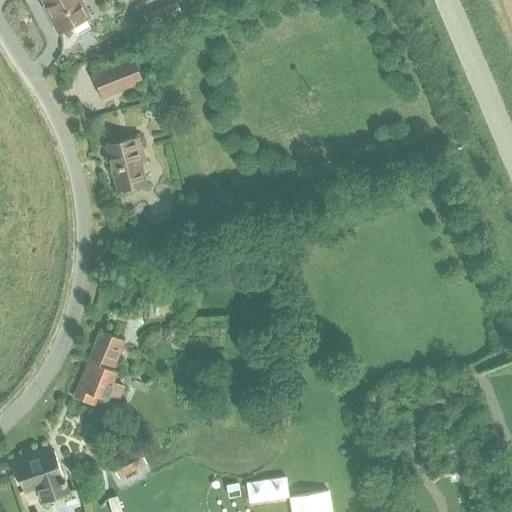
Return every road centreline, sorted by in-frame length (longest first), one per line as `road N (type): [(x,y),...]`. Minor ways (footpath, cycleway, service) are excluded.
road 1 (unclassified): [(0,426),(47,371),(67,329),(82,229),(53,116),(0,32)]
road 2 (tertiary): [(511,169),(444,0)]
